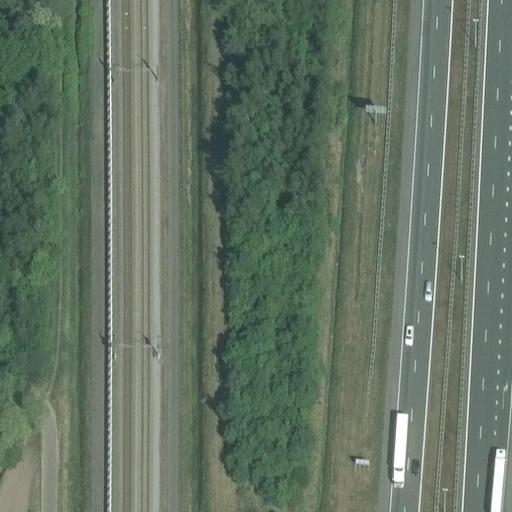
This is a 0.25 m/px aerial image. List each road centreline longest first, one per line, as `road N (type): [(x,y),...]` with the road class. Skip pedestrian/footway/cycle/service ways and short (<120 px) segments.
road 1 (motorway): [(437,0),(403,511)]
road 2 (motorway): [(474,511),(502,0)]
road 3 (unclassified): [(55,511),(51,396),(0,366)]
